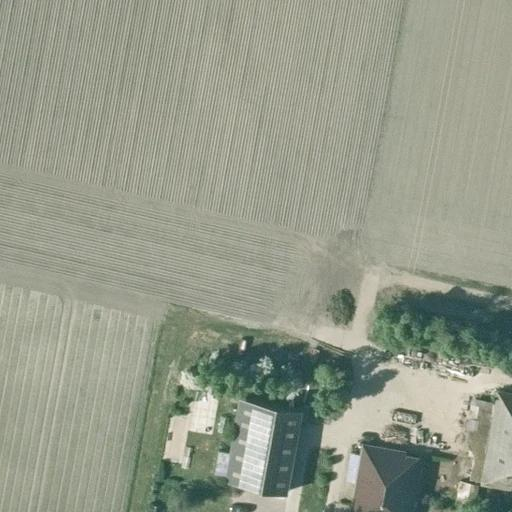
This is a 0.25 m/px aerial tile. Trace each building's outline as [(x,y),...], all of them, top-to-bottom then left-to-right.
[(511,391),(496,389),(494,401),(471,398),(461,453),(475,455),(470,479),(479,481),(479,482),(511,488),(511,391)] [(302,408),(277,404),(239,397),(225,481),(287,492),(302,408)] [(440,457),(442,446),(418,440),(415,452),(440,457)] [(417,477),(418,477),(422,456),(406,454),(406,449),(363,443),(349,511),(410,511),(415,489),(417,477)] [(478,484),(470,482),(459,480),(455,499),(474,504),(478,484)]
